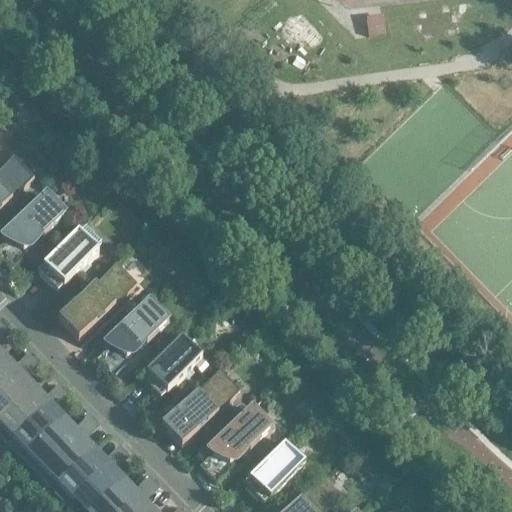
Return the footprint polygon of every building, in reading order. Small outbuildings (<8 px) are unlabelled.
[(385,37),(383,20),(366,22),(368,39),(385,37)] [(0,214),(34,182),(13,161),(0,174),(0,214)] [(43,242),(67,220),(46,198),(0,242),(0,262),(10,273),(26,258),(23,254),(40,239),(43,242)] [(64,291),(98,257),(94,253),(97,251),(81,234),(38,275),(57,295),(63,290),(64,291)] [(78,346),(137,289),(116,268),(58,325),(78,346)] [(146,349),(170,327),(149,305),(97,356),(101,359),(97,363),(113,380),(129,364),(126,361),(143,345),(146,349)] [(0,344),(9,336),(6,333),(0,338),(0,344)] [(167,398),(201,364),(197,360),(200,358),(185,342),(184,340),(141,382),(160,402),(166,397),(167,398)] [(24,366),(32,359),(28,355),(12,371),(15,375),(24,366)] [(27,373),(36,364),(32,359),(24,366),(25,366),(26,373),(27,373)] [(0,394),(18,377),(20,380),(27,373),(26,373),(25,366),(24,366),(15,375),(12,371),(3,362),(0,364),(0,394)] [(39,367),(36,364),(27,373),(20,380),(23,383),(39,367)] [(181,452),(240,396),(219,375),(161,431),(181,452)] [(23,383),(20,380),(18,377),(0,394),(0,424),(33,393),(23,383)] [(54,397),(62,390),(58,387),(42,402),(45,406),(54,397)] [(57,404),(66,395),(62,390),(54,397),(55,397),(56,404),(57,404)] [(15,440),(48,408),(50,411),(57,404),(56,404),(55,397),(54,397),(45,406),(42,402),(33,393),(0,424),(1,426),(0,426),(0,439),(6,446),(14,439),(15,440)] [(69,398),(66,395),(57,404),(50,411),(53,414),(69,398)] [(53,414),(50,411),(48,408),(15,440),(30,456),(63,424),(53,414)] [(249,456),(273,433),(252,412),(200,462),(204,466),(200,469),(216,487),(233,471),(229,468),(246,452),(249,456)] [(84,428),(91,421),(88,418),(72,433),(75,437),(84,428)] [(87,435),(96,426),(91,421),(84,428),(85,428),(86,435),(87,435)] [(45,471),(78,439),(80,442),(87,435),(86,435),(85,428),(84,428),(75,437),(72,433),(63,424),(30,456),(45,471)] [(99,429),(96,426),(87,435),(80,442),(83,445),(99,429)] [(60,486),(92,455),(83,445),(80,442),(78,439),(45,471),(60,486)] [(270,505),(304,471),(300,467),(303,464),(288,449),(288,448),(287,447),(244,488),(263,509),(269,504),(270,505)] [(114,459),(121,452),(118,449),(102,464),(105,468),(114,459)] [(117,466),(126,457),(121,452),(114,459),(115,459),(116,466),(117,466)] [(75,502),(108,470),(110,473),(117,466),(116,466),(115,459),(114,459),(105,468),(102,464),(92,455),(60,486),(75,502)] [(129,460),(126,457),(117,466),(110,473),(113,476),(129,460)] [(113,476),(110,473),(108,470),(75,502),(84,511),(95,511),(123,486),(113,476)] [(144,490),(151,483),(148,480),(132,495),(135,499),(144,490)] [(332,511),(343,503),(322,481),(290,511),(332,511)] [(147,497),(156,488),(151,483),(144,490),(145,490),(146,497),(147,497)] [(126,511),(138,501),(140,504),(147,497),(146,497),(145,490),(144,490),(135,499),(132,495),(123,486),(95,511),(126,511)] [(159,491),(156,488),(147,497),(140,504),(143,507),(159,491)] [(147,511),(143,507),(140,504),(138,501),(126,511),(147,511)]
